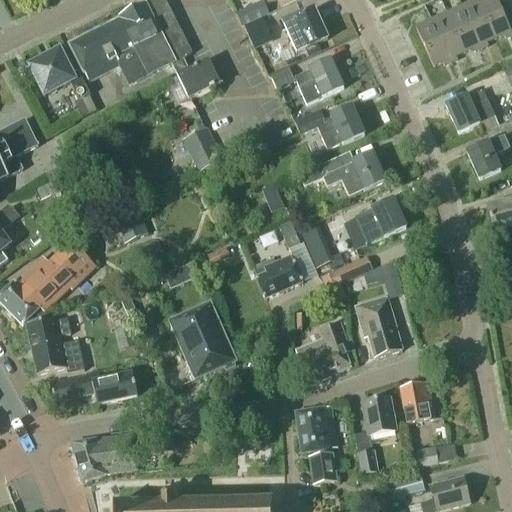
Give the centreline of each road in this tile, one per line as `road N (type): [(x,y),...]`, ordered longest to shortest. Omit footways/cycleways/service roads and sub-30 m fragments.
road 1 (residential): [(34,449),(130,422),(243,416),(476,350)]
road 2 (residential): [(476,350),(449,218),(352,0)]
road 3 (residential): [(511,497),(476,350)]
